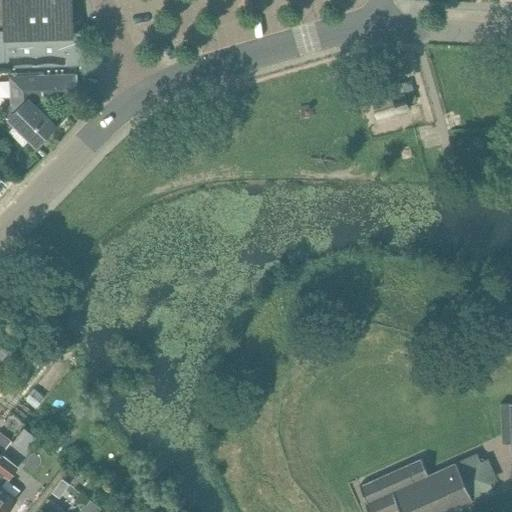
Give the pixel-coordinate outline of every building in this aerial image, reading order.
[(1,0),(4,67),(76,64),(84,64),(83,35),(83,29),(73,29),(72,0),(1,0)] [(43,93),(77,92),(77,74),(10,77),(11,104),(8,107),(5,116),(15,126),(9,132),(23,145),(29,139),(36,146),(56,125),(37,106),(40,103),(43,97),(43,93)] [(392,97),(396,113),(408,109),(403,94),(392,97)] [(0,364),(12,349),(0,345),(0,364)] [(510,403),(500,404),(501,437),(511,436),(511,455),(511,403),(510,403)] [(0,453),(0,511),(6,511),(16,499),(0,486),(0,477),(3,473),(9,478),(18,467),(0,453)] [(421,458),(359,486),(366,502),(364,503),(368,511),(388,511),(399,507),(400,511),(445,511),(472,500),(493,491),(490,482),(497,479),(488,458),(480,461),(477,453),(456,463),(428,475),(421,458)] [(121,488),(120,489),(130,498),(132,496),(133,496),(141,486),(145,483),(134,473),(131,477),(121,488)] [(62,479),(52,491),(62,498),(72,486),(62,479)] [(62,511),(46,499),(36,511),(62,511)] [(97,511),(100,508),(90,501),(81,511),(97,511)]
